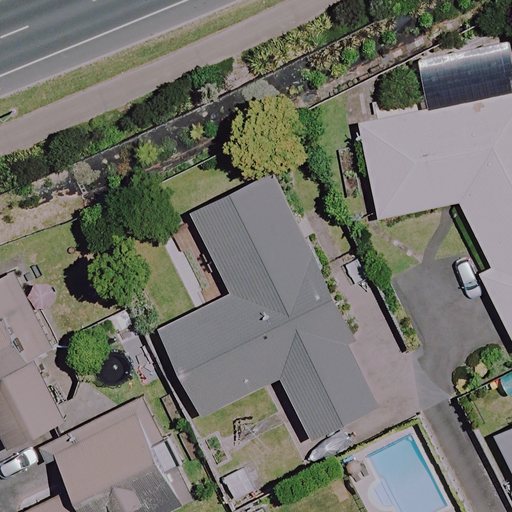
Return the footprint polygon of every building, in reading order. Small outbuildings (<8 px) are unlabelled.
[(511,96),(362,122),(378,213),(380,224),(460,202),(491,264),(479,270),(511,335),(511,96)] [(381,408),(353,347),(361,343),(315,242),(307,245),(277,178),(197,214),(234,296),(166,326),(206,413),(286,377),(314,439),(381,408)] [(60,358),(20,272),(0,281),(0,425),(10,447),(77,415),(52,362),(60,358)] [(171,511),(188,504),(137,398),(50,439),(73,487),(21,511),(171,511)] [(511,426),(499,433),(511,460),(511,426)]
